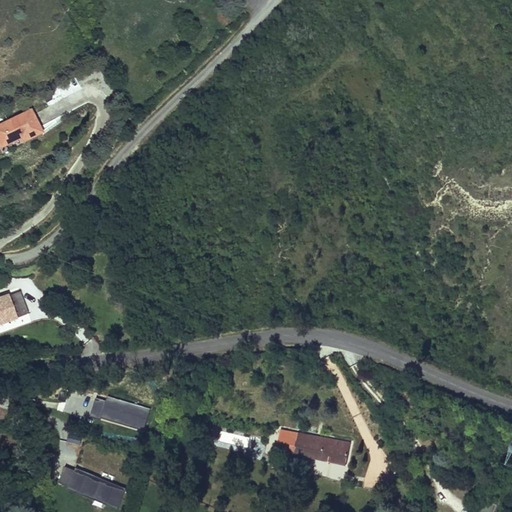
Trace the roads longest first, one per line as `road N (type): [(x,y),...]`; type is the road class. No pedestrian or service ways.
road 1 (tertiary): [(0,367),(299,335),(360,345),(511,406)]
road 2 (residential): [(0,258),(51,237),(132,138),(273,0)]
